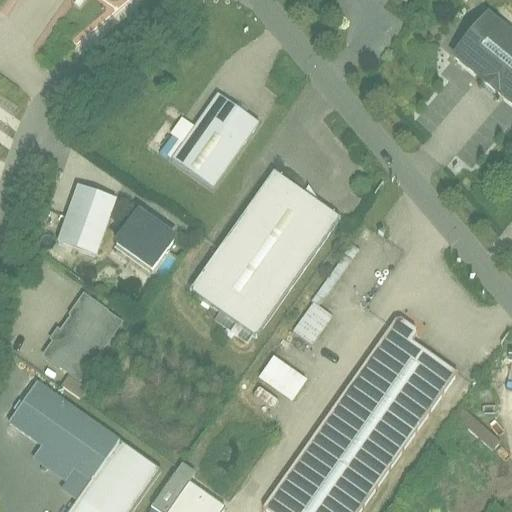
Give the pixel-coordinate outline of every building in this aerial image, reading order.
[(511,43),(486,22),(453,61),(511,111),(511,43)] [(253,124),(219,103),(180,165),(213,186),(253,124)] [(340,206),(281,165),(193,294),(252,335),(340,206)] [(78,189),(59,245),(95,257),(114,201),(78,189)] [(140,222),(117,256),(153,281),(176,247),(140,222)] [(126,325),(86,298),(43,358),(82,386),(126,325)] [(315,347),(335,318),(315,304),(295,333),(315,347)] [(354,511),(452,367),(391,327),(267,511),(354,511)] [(276,358),(262,380),(296,404),(311,382),(276,358)] [(119,443),(40,388),(13,427),(36,443),(28,454),(71,485),(79,474),(92,483),(119,443)] [(131,511),(160,472),(119,443),(92,483),(70,511),(131,511)] [(384,490),(394,496),(412,466),(401,460),(384,490)] [(153,511),(225,511),(230,505),(194,483),(200,474),(181,462),(152,511),(153,511)]
